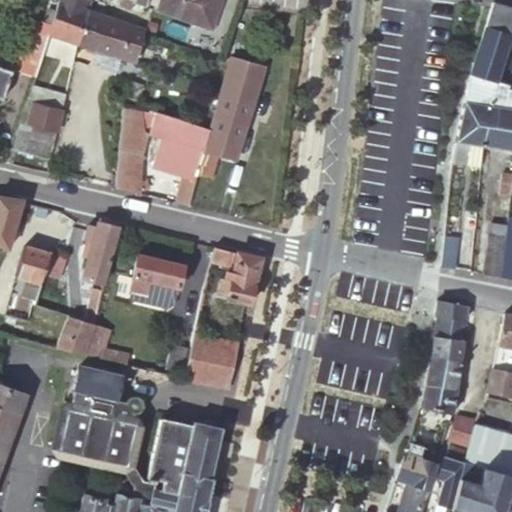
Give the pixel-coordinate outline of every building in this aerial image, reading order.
[(55,0),(52,12),(47,29),(44,37),(73,46),(84,14),(88,0),(55,0)] [(144,11),(147,0),(135,0),(133,8),(144,11)] [(162,0),(157,14),(210,31),(220,0),(162,0)] [(511,92),(492,89),(508,37),(511,22),(511,10),(492,5),(490,10),(484,30),(476,54),(461,103),(464,104),(489,108),(511,111),(511,92)] [(47,29),(52,12),(46,10),(41,27),(47,29)] [(84,14),(73,46),(92,52),(103,20),(84,14)] [(114,60),(120,62),(130,28),(103,20),(92,52),(114,60)] [(44,37),(47,29),(41,27),(31,23),(15,72),(32,77),(44,37)] [(134,67),(144,33),(130,28),(120,62),(134,67)] [(90,61),(95,68),(110,73),(114,60),(92,52),(90,61)] [(262,70),(228,60),(206,135),(202,151),(220,156),(236,161),(262,70)] [(0,99),(3,100),(9,73),(0,70),(0,99)] [(129,83),(122,105),(133,109),(140,86),(129,83)] [(28,88),(23,103),(60,110),(63,94),(28,88)] [(12,138),(52,146),(60,110),(23,103),(12,138)] [(489,108),(464,104),(455,147),(465,149),(481,151),(489,108)] [(117,152),(113,190),(140,196),(134,177),(137,136),(135,110),(133,109),(122,105),(121,108),(117,152)] [(511,111),(489,108),(481,151),(511,156),(511,111)] [(206,135),(153,116),(148,133),(156,136),(148,166),(178,175),(170,204),(186,207),(195,174),(202,151),(206,135)] [(465,149),(455,147),(452,167),(463,168),(465,149)] [(465,149),(463,168),(479,170),(481,151),(465,149)] [(202,151),(195,174),(213,179),(220,156),(202,151)] [(510,205),(511,183),(511,181),(501,179),(500,186),(497,185),(494,200),(503,202),(503,204),(510,205)] [(0,244),(7,247),(23,197),(0,193),(0,244)] [(102,285),(119,227),(97,221),(95,227),(88,225),(84,239),(85,239),(91,241),(88,250),(79,277),(86,280),(85,285),(89,286),(91,281),(102,285)] [(492,229),(489,244),(505,246),(507,232),(492,229)] [(502,281),(511,283),(511,232),(507,232),(505,246),(502,281)] [(91,241),(85,239),(82,248),(88,250),(91,241)] [(441,270),(453,272),(457,242),(445,241),(441,270)] [(35,299),(51,251),(26,244),(16,276),(28,280),(23,296),(35,299)] [(489,244),(484,278),(502,281),(505,246),(489,244)] [(259,256),(214,246),(211,259),(230,263),(229,268),(226,267),(224,277),(220,276),(216,293),(245,300),(248,301),(259,256)] [(56,253),(49,272),(64,277),(70,258),(56,253)] [(173,286),(175,287),(181,265),(135,253),(126,291),(129,291),(144,295),(145,288),(153,290),(155,282),(173,286)] [(129,291),(128,296),(165,305),(169,302),(173,286),(155,282),(153,290),(145,288),(144,295),(129,291)] [(94,288),(90,299),(97,301),(101,289),(94,288)] [(466,306),(467,304),(437,297),(436,307),(435,314),(438,314),(465,318),(466,306)] [(58,348),(84,354),(91,323),(97,304),(97,301),(90,299),(84,321),(68,317),(62,337),(58,348)] [(477,308),(466,306),(465,318),(474,319),(477,308)] [(511,312),(503,311),(497,342),(511,344),(511,312)] [(465,318),(438,314),(435,333),(462,337),(465,318)] [(91,323),(84,354),(135,366),(137,358),(138,353),(109,345),(113,328),(91,323)] [(183,378),(202,382),(227,388),(236,343),(193,333),(190,350),(183,378)] [(462,337),(435,333),(434,333),(431,353),(458,358),(462,337)] [(511,344),(497,342),(492,366),(511,370),(511,369),(511,344)] [(170,346),(163,373),(183,378),(190,350),(170,346)] [(454,386),(458,358),(431,353),(428,369),(425,381),(454,386)] [(223,425),(194,417),(193,422),(168,416),(153,476),(142,461),(151,424),(144,412),(132,409),(133,407),(135,408),(138,408),(141,406),(143,403),(144,400),(143,397),(140,394),(138,393),(134,393),(131,395),(130,396),(129,398),(129,400),(118,397),(122,377),(80,366),(59,454),(102,465),(123,470),(134,486),(131,499),(140,502),(137,511),(204,511),(213,477),(210,476),(223,425)] [(492,366),(487,387),(510,392),(511,392),(511,369),(511,370),(492,366)] [(454,386),(425,381),(418,406),(450,413),(454,386)] [(0,454),(21,394),(0,386),(0,454)] [(449,441),(469,446),(474,426),(476,418),(456,413),(454,421),(449,441)] [(511,472),(511,436),(474,426),(469,446),(465,459),(511,472)] [(465,459),(469,446),(449,441),(445,456),(465,461),(465,459)] [(423,511),(438,459),(430,458),(405,451),(398,475),(411,479),(401,511),(400,511),(388,509),(387,511),(423,511)] [(439,500),(454,505),(465,461),(445,456),(438,477),(444,478),(439,500)] [(465,461),(454,505),(481,511),(507,511),(511,492),(511,472),(465,459),(465,461)] [(137,511),(140,502),(131,499),(117,495),(116,498),(105,496),(105,500),(94,497),(82,495),(78,511),(137,511)]
